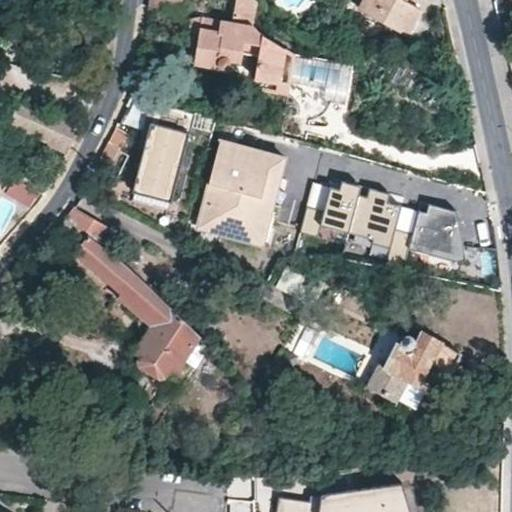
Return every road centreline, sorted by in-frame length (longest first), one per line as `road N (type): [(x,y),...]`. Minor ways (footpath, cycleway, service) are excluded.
road 1 (residential): [(0,270),(44,220),(119,86),(139,0)]
road 2 (residential): [(0,467),(207,497)]
road 3 (residential): [(468,0),(511,198)]
road 4 (unknown): [(0,41),(16,60),(20,89),(100,120)]
